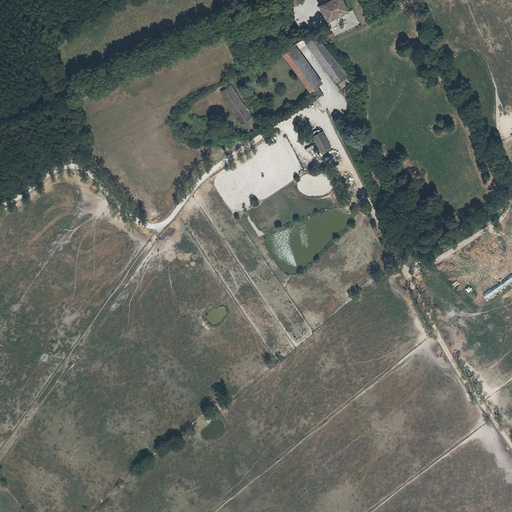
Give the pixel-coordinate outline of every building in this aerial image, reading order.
[(332,0),(318,9),(326,25),(348,12),(341,0),(332,0)] [(333,84),(335,82),(337,86),(342,83),(346,90),(350,88),(318,39),(308,46),(333,84)] [(322,99),(317,91),(297,60),(301,57),(296,48),(283,57),(314,104),(322,99)] [(322,87),(301,57),(297,60),(317,91),(322,87)] [(250,122),(232,92),(223,97),(241,128),(250,122)] [(331,152),(322,136),(314,141),(322,156),(331,152)] [(507,277),(478,294),(482,301),(511,284),(507,277)]
